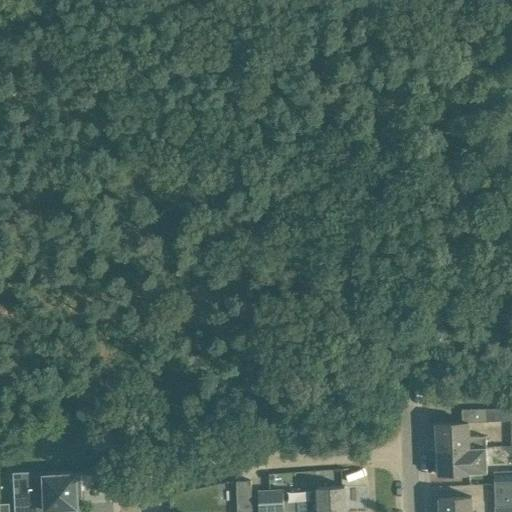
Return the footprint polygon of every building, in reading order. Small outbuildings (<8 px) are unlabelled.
[(511,407),(487,409),(488,421),(511,419),(511,407)] [(469,421),(436,423),(437,448),(486,446),(486,436),(470,436),(469,421)] [(486,446),(437,448),(438,474),(487,471),(486,446)] [(511,471),(495,472),(495,483),(511,482),(511,471)] [(82,491),(81,476),(76,476),(76,473),(44,475),(44,477),(28,478),(29,496),(14,497),(15,511),(50,511),(50,508),(78,507),(77,491),(82,491)] [(511,511),(511,482),(495,483),(496,511),(511,511)] [(259,511),(286,511),(303,511),(346,510),(345,485),(318,487),(318,497),(313,497),(313,498),(284,500),(283,489),(258,490),(259,511)] [(472,511),(472,496),(440,498),(440,511),(472,511)]
